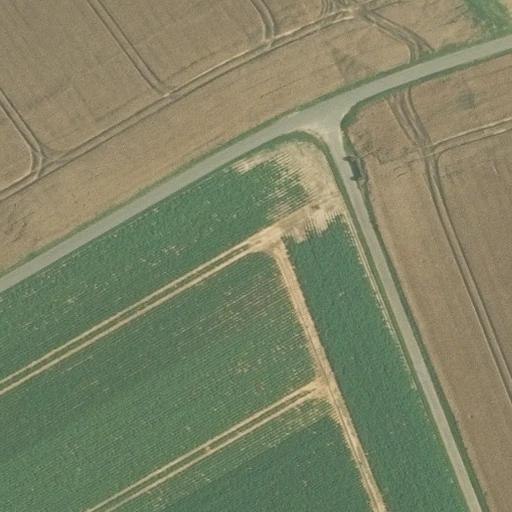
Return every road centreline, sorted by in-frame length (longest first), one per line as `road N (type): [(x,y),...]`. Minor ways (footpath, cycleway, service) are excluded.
road 1 (unclassified): [(511,44),(380,85),(260,136),(0,285)]
road 2 (track): [(324,110),(470,511)]
